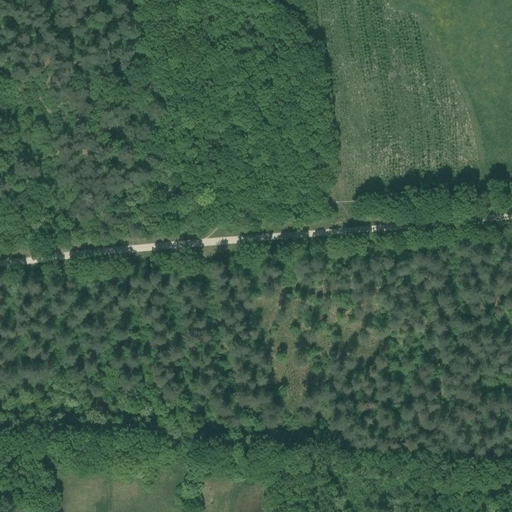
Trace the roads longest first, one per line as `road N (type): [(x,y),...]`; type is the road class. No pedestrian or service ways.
road 1 (track): [(199,245),(511,219)]
road 2 (track): [(0,262),(137,251)]
